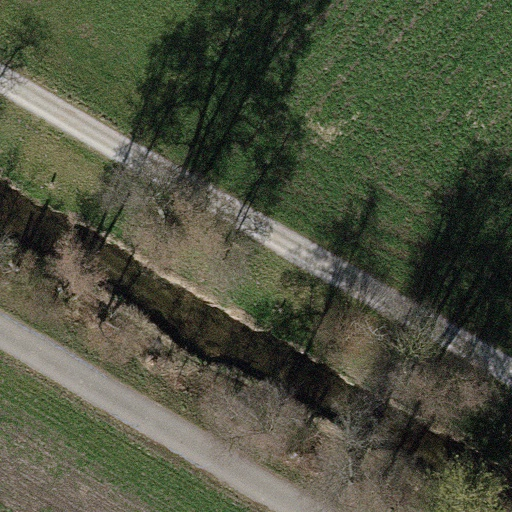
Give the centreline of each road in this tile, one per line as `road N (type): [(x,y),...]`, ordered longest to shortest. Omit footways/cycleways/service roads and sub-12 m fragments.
road 1 (track): [(0,78),(511,382)]
road 2 (track): [(331,511),(0,316)]
